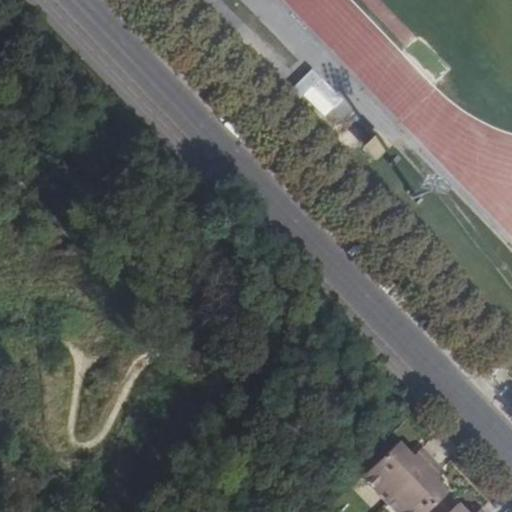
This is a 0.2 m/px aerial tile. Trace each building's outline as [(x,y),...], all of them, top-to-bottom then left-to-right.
[(80,298),(113,342),(121,372),(106,429),(51,443),(51,475),(139,467),(182,382),(222,395),(235,361),(230,323),(210,295),(159,318),(108,265),(37,257),(39,293),(80,298)] [(0,387),(36,385),(32,325),(0,327),(0,387)] [(511,373),(511,358),(506,350),(497,358),(511,373)] [(362,475),(387,501),(430,459),(418,448),(410,457),(395,442),(362,475)] [(426,511),(434,504),(440,510),(450,500),(431,480),(441,469),(430,459),(387,501),(397,511),(426,511)] [(481,511),(479,509),(476,511),(462,511),(450,500),(440,510),(442,511),(481,511)]
